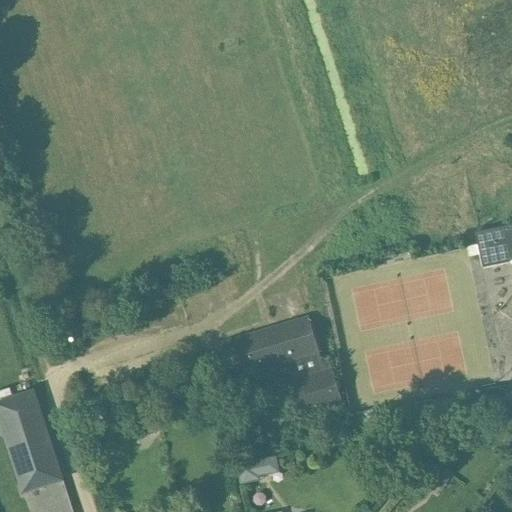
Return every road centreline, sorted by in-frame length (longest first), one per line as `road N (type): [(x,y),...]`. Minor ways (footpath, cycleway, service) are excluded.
road 1 (residential): [(87,511),(53,409),(65,368),(197,329),(355,204)]
road 2 (track): [(355,204),(511,156)]
